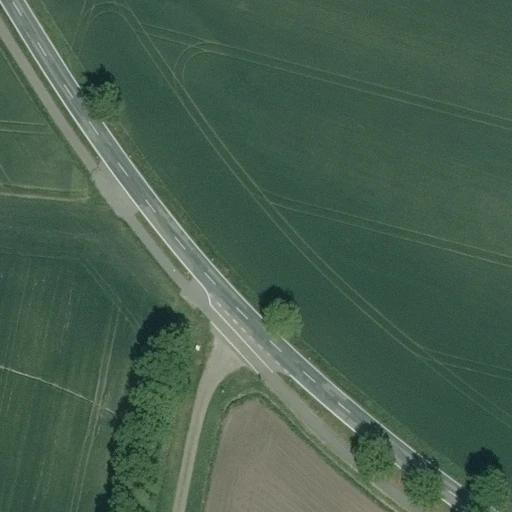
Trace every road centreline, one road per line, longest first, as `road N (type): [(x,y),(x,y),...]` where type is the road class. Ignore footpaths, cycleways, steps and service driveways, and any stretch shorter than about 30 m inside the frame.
road 1 (tertiary): [(11,0),(230,301)]
road 2 (tertiary): [(230,301),(478,511)]
road 3 (unclassified): [(187,511),(230,301)]
